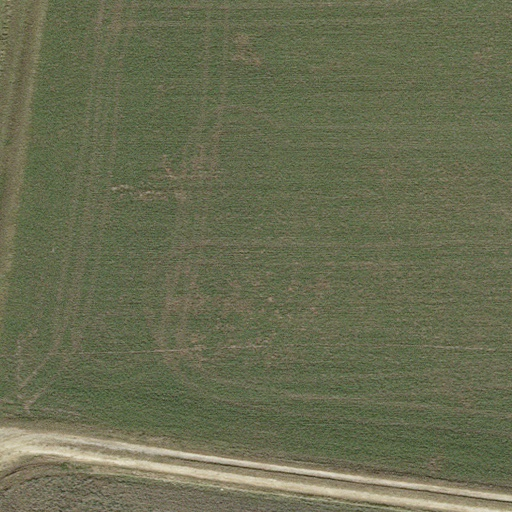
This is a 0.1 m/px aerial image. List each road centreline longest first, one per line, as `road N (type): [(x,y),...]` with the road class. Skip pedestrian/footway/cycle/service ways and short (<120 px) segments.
road 1 (track): [(0,434),(511,505)]
road 2 (track): [(36,0),(0,255)]
